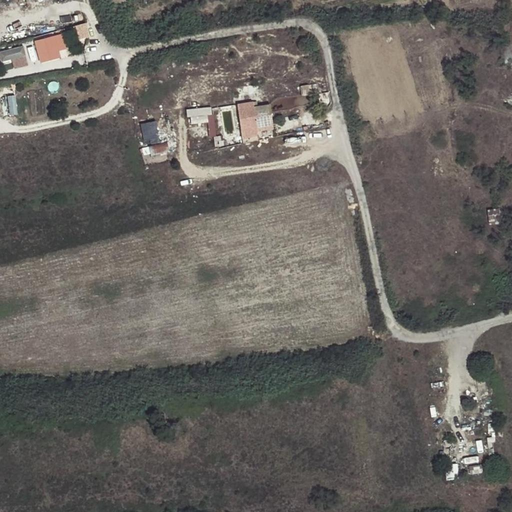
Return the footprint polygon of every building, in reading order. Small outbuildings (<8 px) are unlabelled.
[(79,38),(91,36),(89,22),(77,23),(79,38)] [(63,56),(61,50),(69,48),(64,31),(35,39),(42,62),(63,56)] [(2,60),(13,58),(15,66),(29,63),(26,44),(0,49),(2,60)] [(244,125),(257,122),(254,104),(255,104),(254,100),(240,103),(244,125)] [(257,123),(274,120),(271,101),(255,104),(254,104),(257,123)] [(214,105),(190,107),(191,122),(209,121),(210,135),(216,135),(214,105)] [(143,122),(148,145),(164,141),(159,119),(143,122)] [(151,145),(152,153),(170,150),(169,142),(151,145)] [(499,209),(488,211),(490,225),(501,224),(499,209)]
